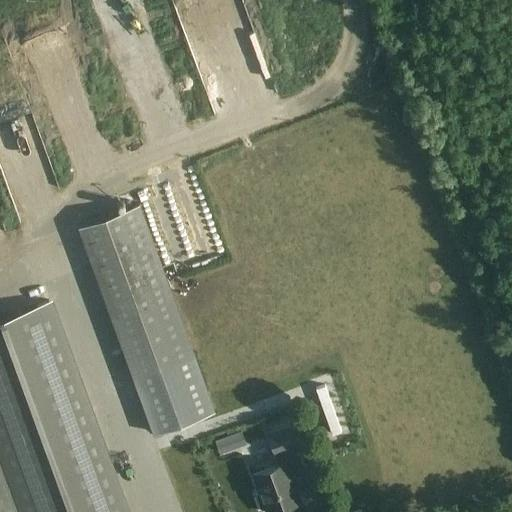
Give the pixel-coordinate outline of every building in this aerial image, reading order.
[(163,90),(168,113),(183,109),(178,86),(163,90)] [(133,112),(153,109),(151,95),(131,98),(133,112)] [(194,353),(171,292),(111,315),(133,376),(194,353)] [(0,511),(128,511),(51,300),(0,318),(0,511)] [(259,376),(268,409),(299,401),(291,368),(259,376)] [(302,445),(294,424),(268,434),(276,455),(277,455),(280,464),(253,474),(260,493),(257,496),(261,508),(266,509),(266,511),(271,511),(301,501),(293,477),(294,477),(289,461),(288,461),(284,452),(302,445)] [(227,455),(251,448),(249,440),(225,447),(227,455)]
